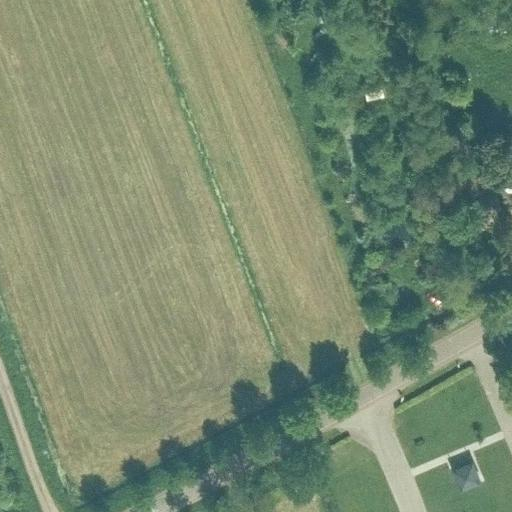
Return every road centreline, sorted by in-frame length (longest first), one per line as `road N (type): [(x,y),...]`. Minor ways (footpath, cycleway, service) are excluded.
road 1 (tertiary): [(147,511),(511,311)]
road 2 (track): [(51,511),(0,372)]
